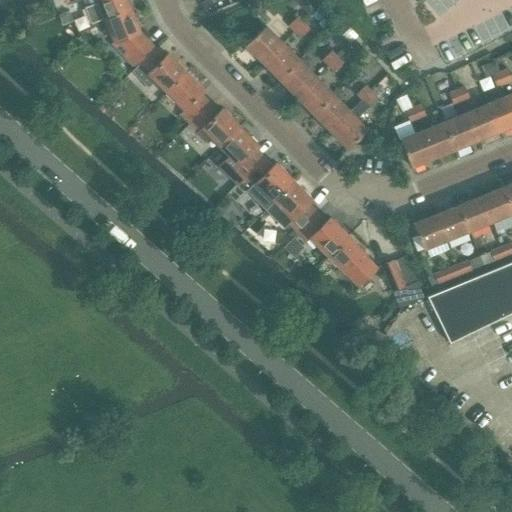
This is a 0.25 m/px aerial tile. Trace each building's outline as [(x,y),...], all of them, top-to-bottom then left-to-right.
[(65,0),(66,2),(71,0),(83,0),(86,7),(84,8),(90,24),(103,19),(130,8),(126,0),(65,0)] [(208,0),(202,3),(206,14),(214,11),(209,0),(208,0)] [(303,5),(304,8),(309,13),(318,6),(312,0),(307,0),(304,3),(303,5)] [(130,8),(103,19),(113,42),(110,45),(134,68),(155,48),(140,32),(130,8)] [(288,25),(294,31),(303,23),(297,16),(288,25)] [(338,23),(333,27),(342,35),(349,28),(341,20),(338,23)] [(303,23),(294,31),(301,37),(309,29),(303,23)] [(265,26),(245,45),(262,63),(282,43),(267,29),(265,26)] [(282,43),(262,63),(279,80),(299,60),(282,43)] [(134,68),(131,71),(147,88),(154,81),(166,93),(186,73),(167,54),(164,57),(155,48),(134,68)] [(322,59),(328,65),(337,57),(330,51),(322,59)] [(337,57),(328,65),(334,71),(343,63),(337,57)] [(299,60),(279,80),(296,97),(316,78),(299,60)] [(494,63),(483,67),(486,76),(497,72),(494,63)] [(511,79),(508,69),(499,73),(504,84),(511,81),(511,79)] [(186,73),(166,93),(184,111),(180,115),(189,123),(210,104),(201,95),(204,91),(186,73)] [(504,84),(499,73),(491,76),(496,88),(504,84)] [(316,78),(296,97),(313,115),(333,95),(316,78)] [(384,78),(377,85),(382,90),(389,83),(384,78)] [(350,112),(330,131),(347,149),(351,145),(367,130),(357,119),(384,93),(377,85),(370,92),(362,100),(350,112)] [(364,85),(356,94),(362,100),(370,92),(364,85)] [(464,87),(456,91),(460,102),(469,98),(464,87)] [(457,116),(443,122),(454,149),(476,141),(465,113),(460,102),(456,91),(448,94),(457,116)] [(333,95),(313,115),(330,131),(350,112),(333,95)] [(509,95),(486,105),(497,132),(511,125),(511,102),(509,96),(509,95)] [(407,136),(399,140),(406,155),(411,167),(432,158),(421,131),(416,120),(412,108),(411,107),(408,99),(400,102),(413,134),(407,136)] [(210,104),(189,123),(198,132),(196,133),(206,143),(211,138),(220,147),(240,127),(221,109),(218,112),(210,104)] [(421,105),(412,108),(416,120),(425,116),(421,105)] [(486,105),(465,113),(476,141),(497,132),(486,105)] [(443,122),(421,131),(432,158),(454,149),(443,122)] [(240,127),(220,147),(231,158),(222,167),(238,183),(243,178),(263,158),(255,149),(258,146),(240,127)] [(263,158),(243,178),(251,186),(246,192),(265,210),(273,201),(293,182),(275,163),(272,167),(263,158)] [(273,201),(265,210),(283,229),(288,224),(293,229),(287,235),(291,239),(297,233),(317,213),(308,204),(312,201),(293,182),(273,201)] [(511,183),(503,187),(511,209),(511,183)] [(511,209),(503,187),(480,196),(490,222),(511,213),(511,209)] [(480,196),(457,205),(468,231),(490,222),(480,196)] [(457,205),(435,215),(445,240),(468,231),(457,205)] [(317,213),(297,233),(305,241),(309,238),(328,257),(348,237),(329,218),(326,221),(317,213)] [(417,236),(411,238),(417,252),(430,246),(445,240),(435,215),(412,224),(417,236)] [(284,232),(275,240),(282,247),(291,239),(287,235),(284,232)] [(348,237),(328,257),(346,275),(347,275),(358,286),(370,274),(376,268),(365,257),(366,255),(348,237)] [(511,242),(501,247),(505,256),(511,253),(511,242)] [(505,256),(501,247),(490,251),(494,261),(505,256)] [(393,260),(381,265),(384,273),(399,308),(424,298),(417,282),(404,288),(393,260)] [(511,261),(427,297),(449,343),(511,313),(511,261)] [(467,261),(456,265),(460,274),(471,270),(467,261)] [(434,276),(429,278),(432,285),(437,283),(437,284),(460,274),(456,265),(433,275),(434,276)]
